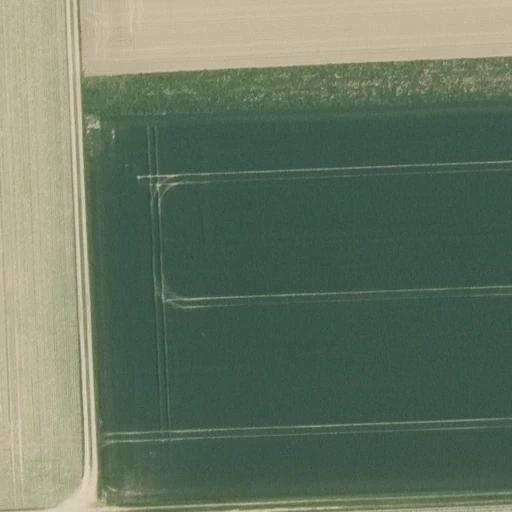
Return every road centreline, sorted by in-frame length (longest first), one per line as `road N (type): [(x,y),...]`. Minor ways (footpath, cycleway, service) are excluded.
road 1 (track): [(69,0),(90,511)]
road 2 (track): [(180,511),(511,497)]
